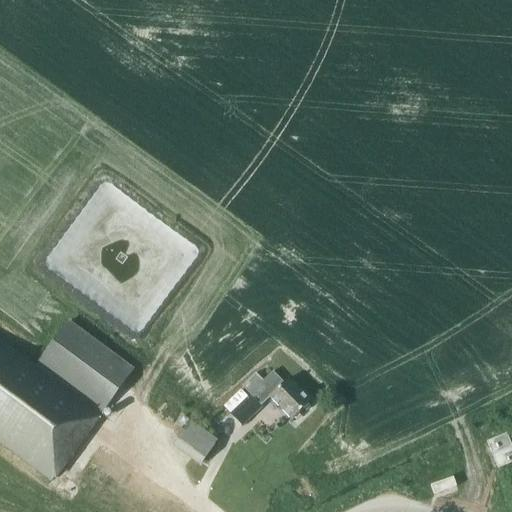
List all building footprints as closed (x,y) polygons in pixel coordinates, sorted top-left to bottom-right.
[(133,371),(68,323),(35,368),(0,343),(0,445),(50,481),(133,371)] [(283,384),(272,372),(262,382),(255,375),(243,387),(251,395),(250,396),(242,388),(222,408),(229,415),(230,415),(242,428),(262,409),(260,407),(269,398),(291,421),(309,403),(287,380),(283,384)] [(200,466),(218,442),(188,421),(173,447),(200,466)] [(497,470),(511,463),(511,456),(503,435),(486,443),(497,470)] [(455,488),(452,478),(429,487),(433,496),(455,488)]
